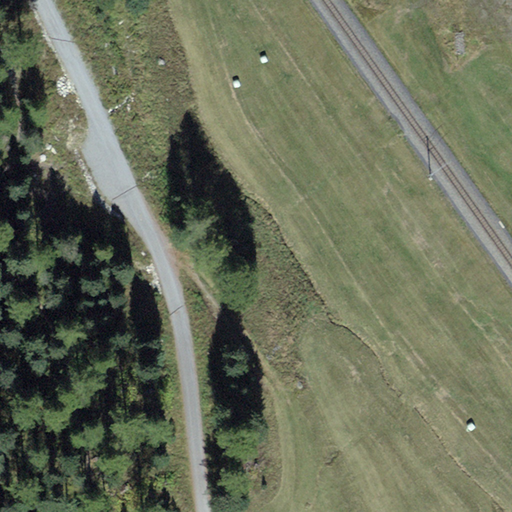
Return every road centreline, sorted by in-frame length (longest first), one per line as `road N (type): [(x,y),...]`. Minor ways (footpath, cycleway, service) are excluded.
road 1 (track): [(171,284),(37,0)]
road 2 (track): [(171,284),(206,511)]
